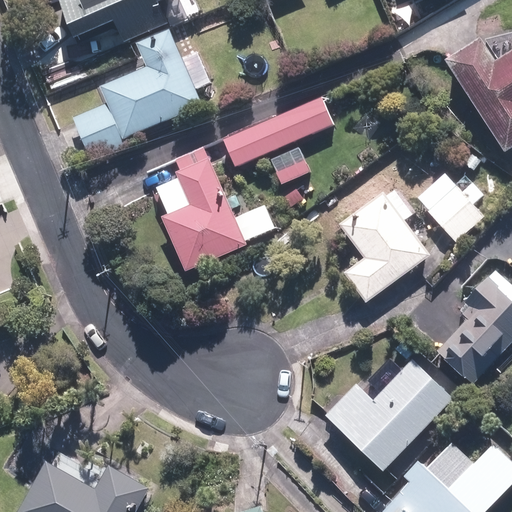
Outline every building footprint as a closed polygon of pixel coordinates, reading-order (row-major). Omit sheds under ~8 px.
[(62,0),(51,4),(66,46),(110,30),(117,49),(163,32),(155,12),(169,7),(166,0),(62,0)] [(70,123),(91,166),(128,148),(125,141),(201,105),(195,93),(210,86),(197,57),(189,60),(183,48),(177,51),(169,36),(135,52),(143,69),(98,91),(105,106),(70,123)] [(471,44),(440,64),(501,159),(511,152),(511,54),(487,70),(471,44)] [(319,100),(220,144),(232,172),(331,128),(319,100)] [(300,147),(267,163),(279,190),(313,174),(300,147)] [(244,243),(273,230),(263,207),(234,220),(229,211),(243,205),(238,194),(223,201),(200,150),(172,162),(179,177),(154,188),(167,219),(159,222),(183,277),(246,249),(244,243)] [(487,169),(469,152),(457,165),(475,182),(487,169)] [(444,176),(416,200),(457,247),(486,221),(474,207),(484,198),(473,185),(461,196),(444,176)] [(300,188),(274,204),(282,218),(309,202),(300,188)] [(362,308),(425,261),(399,227),(413,217),(395,193),(382,203),(378,197),(337,228),(355,252),(339,264),(347,275),(341,280),(362,308)] [(465,390),(511,342),(511,288),(492,269),(465,296),(471,302),(457,316),(465,325),(433,357),(465,390)] [(406,335),(391,350),(406,365),(421,350),(406,335)] [(391,368),(366,393),(358,385),(323,420),(381,476),(452,403),(411,362),(398,375),(391,368)] [(133,511),(145,492),(106,471),(93,495),(47,470),(57,450),(25,433),(5,470),(33,484),(18,511),(133,511)] [(388,508),(384,511),(484,511),(511,485),(511,465),(492,445),(469,468),(449,447),(427,469),(421,464),(417,469),(414,466),(398,482),(403,487),(385,505),(388,508)]
